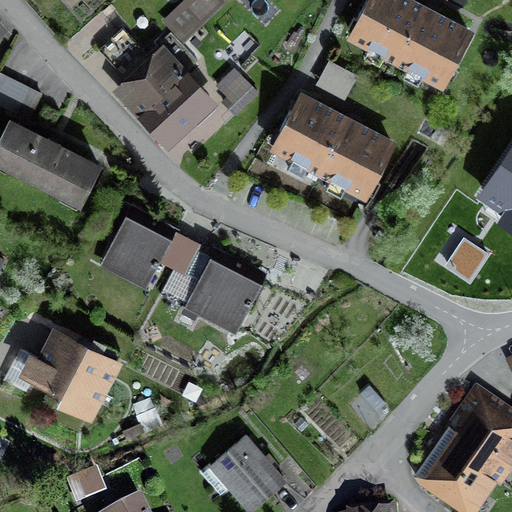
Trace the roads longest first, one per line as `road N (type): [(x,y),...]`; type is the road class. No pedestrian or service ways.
road 1 (residential): [(9,0),(206,203),(390,284),(478,333)]
road 2 (residential): [(478,333),(367,459)]
